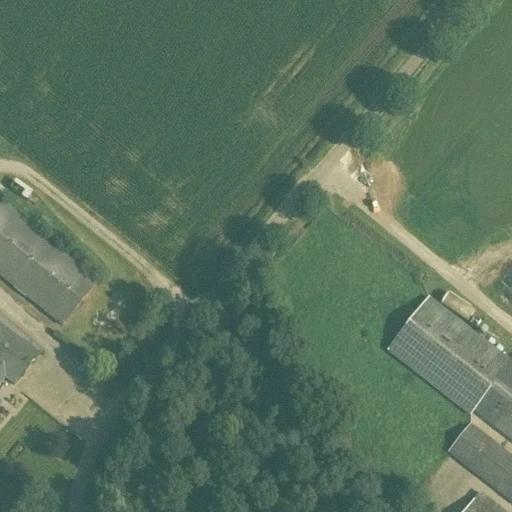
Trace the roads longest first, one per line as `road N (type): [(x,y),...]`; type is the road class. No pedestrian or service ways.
road 1 (unclassified): [(73,511),(81,449),(460,0)]
road 2 (track): [(511,315),(323,161)]
